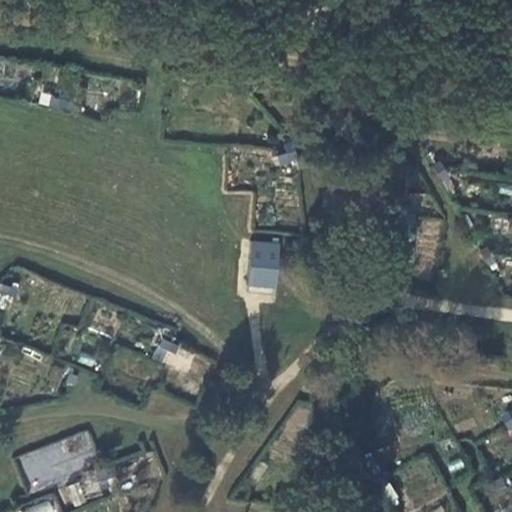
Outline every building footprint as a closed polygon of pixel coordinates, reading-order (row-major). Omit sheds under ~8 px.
[(50,105),(68,109),(70,99),(52,95),(50,105)] [(275,125),(279,147),(287,146),(282,123),(275,125)] [(433,166),(444,184),(452,178),(441,161),(433,166)] [(405,226),(415,227),(417,207),(408,206),(405,226)] [(469,233),(480,250),(487,245),(477,228),(469,233)] [(279,242),(249,241),(247,289),(277,290),(279,242)] [(0,281),(9,285),(12,275),(0,270),(0,281)] [(276,313),(293,320),(300,301),(283,294),(276,313)] [(149,332),(169,340),(173,329),(152,322),(149,332)] [(153,359),(182,368),(187,350),(158,342),(153,359)] [(497,398),(507,416),(511,413),(511,402),(506,393),(497,398)] [(93,451),(100,469),(108,466),(101,448),(93,451)] [(368,457),(378,474),(386,469),(376,452),(368,457)] [(489,466),(493,474),(502,470),(498,461),(489,466)] [(64,490),(74,506),(87,499),(78,482),(64,490)] [(282,502),(292,504),(294,486),(285,484),(282,502)] [(21,504),(22,511),(56,511),(54,498),(21,504)]
